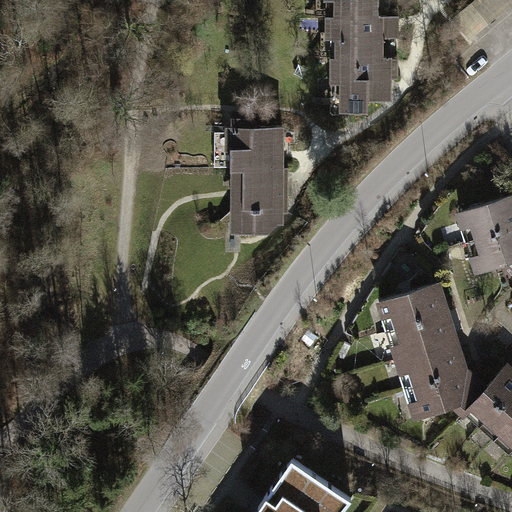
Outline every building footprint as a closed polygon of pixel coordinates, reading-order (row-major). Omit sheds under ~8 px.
[(336,0),(336,16),(377,16),(377,0),(336,0)] [(387,16),(377,16),(336,16),(331,16),(331,32),(341,42),(341,57),(382,57),(382,39),(387,38),(387,16)] [(387,57),(382,57),(341,57),(336,57),(336,78),(346,78),(345,107),(368,107),(369,100),(386,100),(387,57)] [(231,167),(236,167),(282,167),(282,126),(261,126),(254,117),(232,117),(231,167)] [(282,196),(282,167),(236,167),(236,211),(242,211),(242,231),(268,231),(282,216),(282,211),(286,211),(287,196),(282,196)] [(471,224),(475,238),(511,226),(511,194),(460,211),(465,226),(471,224)] [(511,226),(475,238),(480,252),(473,254),(478,270),(511,258),(511,226)] [(392,313),(396,327),(447,312),(442,297),(445,296),(443,289),(440,290),(438,282),(381,300),(385,315),(392,313)] [(394,344),(399,357),(456,340),(454,333),(457,332),(455,325),(452,326),(447,312),(396,327),(401,342),(394,344)] [(410,370),(414,384),(465,368),(460,353),(463,352),(461,345),(458,346),(456,340),(399,357),(403,372),(410,370)] [(465,412),(479,425),(511,389),(511,369),(507,365),(487,388),(465,412)] [(487,388),(465,368),(414,384),(419,398),(412,400),(417,415),(455,403),(465,412),(487,388)] [(511,389),(479,425),(494,438),(511,418),(511,389)] [(511,418),(494,438),(508,452),(511,447),(511,418)] [(292,457),(253,511),(321,511),(326,504),(338,511),(340,511),(351,498),(292,457)]
